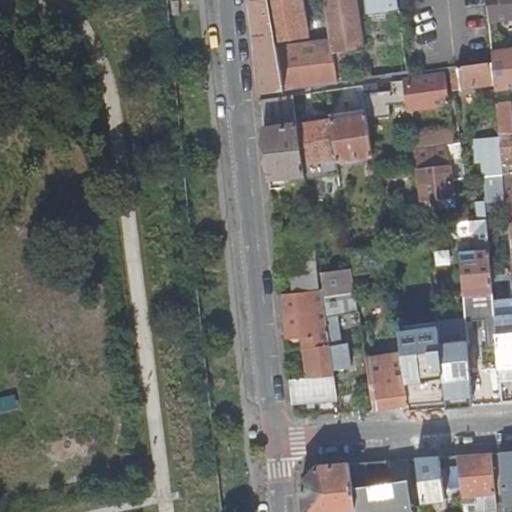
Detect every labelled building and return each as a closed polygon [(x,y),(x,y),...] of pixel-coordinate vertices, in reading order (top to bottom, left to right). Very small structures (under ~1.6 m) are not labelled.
[(269,0),(256,0),(252,1),(260,87),(261,93),(286,90),(278,49),(277,43),(269,0)] [(269,0),(277,43),(308,37),(301,0),(269,0)] [(333,54),(347,52),(364,50),(356,0),(323,0),(331,41),(320,42),(320,43),(278,49),(286,90),(292,89),(325,84),(338,83),(333,54)] [(363,0),(366,13),(398,9),(396,0),(363,0)] [(511,0),(486,0),(491,50),(502,49),(500,35),(499,35),(498,21),(511,19),(511,0)] [(495,89),(507,88),(506,83),(511,82),(511,48),(502,49),(491,50),(493,63),(495,85),(495,89)] [(352,81),(347,52),(333,54),(338,83),(352,81)] [(461,90),(467,89),(495,85),(493,63),(450,68),(453,90),(461,90)] [(445,75),(407,80),(409,97),(447,92),(445,75)] [(511,87),(507,88),(495,89),(496,103),(510,102),(511,101),(511,87)] [(270,179),(305,175),(305,173),(297,123),(294,96),(262,100),(264,120),(267,147),(270,179)] [(511,128),(510,102),(496,103),(499,138),(509,138),(509,132),(511,132),(511,128)] [(336,162),(373,157),(373,154),(367,114),(330,119),(336,162)] [(330,119),(297,123),(305,173),(329,171),(331,187),(340,186),(336,162),(330,119)] [(431,133),(414,135),(415,148),(455,143),(453,128),(431,130),(431,133)] [(511,166),(511,137),(509,138),(499,138),(500,140),(503,167),(511,166)] [(482,169),(503,167),(500,140),(495,140),(495,146),(480,147),(482,169)] [(417,162),(463,157),(461,143),(455,143),(415,148),(417,162)] [(384,152),(373,154),(373,157),(375,168),(386,166),(384,152)] [(453,180),(466,179),(463,157),(417,162),(422,200),(455,196),(453,180)] [(378,183),(408,179),(407,169),(376,173),(378,183)] [(305,175),(270,179),(271,188),(306,185),(305,175)] [(487,214),(507,212),(507,209),(506,199),(486,201),(487,214)] [(487,349),(499,348),(496,320),(496,315),(494,300),(488,220),(457,223),(458,235),(472,234),(473,251),(460,252),(466,322),(485,320),(487,349)] [(317,287),(312,231),(291,232),(292,240),(294,269),(296,290),(317,287)] [(472,234),(458,235),(460,252),(473,251),(472,234)] [(294,269),(292,240),(277,242),(280,270),(294,269)] [(375,248),(352,251),(354,266),(377,263),(375,248)] [(344,361),(337,311),(336,306),(334,293),(355,290),(352,270),(319,274),(322,290),(326,318),(333,363),(344,361)] [(507,381),(509,401),(511,401),(511,278),(506,280),(508,299),(494,300),(496,315),(496,320),(499,348),(500,362),(501,382),(507,381)] [(425,340),(439,339),(432,284),(393,291),(396,311),(397,322),(422,319),(425,340)] [(309,348),(312,377),(334,375),(333,363),(326,318),(322,290),(282,295),(286,334),(288,351),(309,348)] [(336,306),(341,305),(358,303),(356,290),(355,290),(334,293),(336,306)] [(342,310),(337,311),(344,361),(333,363),(334,375),(338,398),(354,397),(356,413),(361,413),(374,412),(374,409),(371,394),(367,394),(366,385),(370,385),(366,358),(358,303),(341,305),(342,310)] [(468,341),(440,344),(444,374),(448,406),(463,405),(474,404),(468,347),(468,341)] [(475,347),(468,347),(474,404),(491,402),(503,402),(501,382),(500,362),(476,363),(475,347)] [(397,407),(410,405),(402,353),(366,358),(370,385),(371,394),(374,409),(397,407)] [(428,376),(432,407),(448,406),(444,374),(428,376)] [(321,401),(323,416),(340,414),(338,398),(334,375),(312,377),(291,380),(293,398),(294,404),(321,401)] [(511,489),(511,452),(500,453),(503,490),(511,489)] [(488,511),(486,511),(485,511),(496,511),(496,498),(491,453),(473,454),(457,456),(463,503),(468,502),(467,497),(473,496),(480,496),(487,495),(488,511)] [(418,458),(424,501),(434,500),(445,499),(443,488),(448,488),(447,475),(442,476),(439,457),(418,458)] [(365,463),(350,464),(356,511),(411,511),(408,490),(391,493),(369,496),(365,463)] [(304,511),(353,511),(356,511),(350,464),(319,466),(302,486),(304,511)] [(390,483),(391,493),(408,490),(407,480),(390,483)] [(482,511),(484,511),(486,511),(488,511),(487,495),(480,496),(482,511)] [(468,502),(463,503),(464,511),(474,511),(473,496),(467,497),(468,502)] [(496,511),(504,511),(504,498),(496,498),(496,511)] [(424,501),(425,511),(435,511),(434,500),(424,501)]
